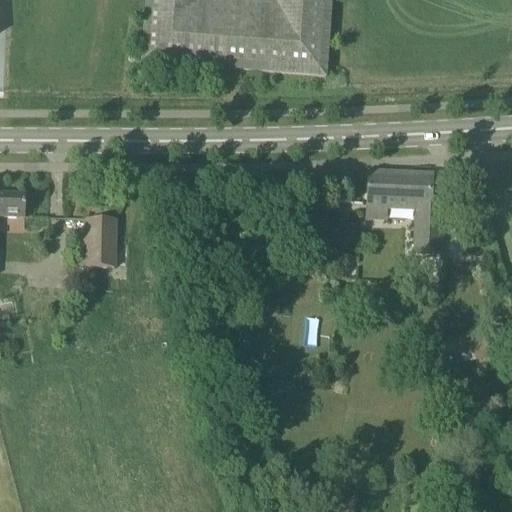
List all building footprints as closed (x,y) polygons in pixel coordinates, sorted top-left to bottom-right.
[(146,0),(141,65),(325,79),(330,0),(274,0),(275,2),(241,0),(146,0)] [(443,211),(429,210),(431,180),(368,177),(367,208),(367,213),(387,214),(405,215),(405,210),(418,210),(416,256),(441,257),(443,211)] [(0,221),(24,222),(25,220),(25,197),(0,195),(0,221)] [(115,222),(87,222),(87,237),(81,237),(80,269),(86,269),(104,270),(114,271),(115,222)] [(448,370),(500,358),(493,327),(441,340),(448,370)]
